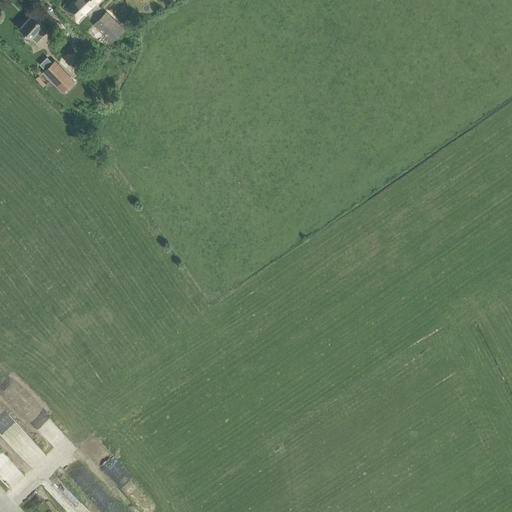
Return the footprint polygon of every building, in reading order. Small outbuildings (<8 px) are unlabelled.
[(69,0),(63,6),(78,23),(102,0),(69,0)] [(95,35),(94,35),(102,43),(104,41),(108,46),(124,30),(107,12),(94,24),(90,29),(95,35)] [(21,28),(37,42),(48,29),(43,24),(32,15),(21,28)] [(42,72),(62,92),(75,80),(57,61),(55,59),(42,72)] [(27,416),(33,409),(14,391),(8,397),(27,416)]
